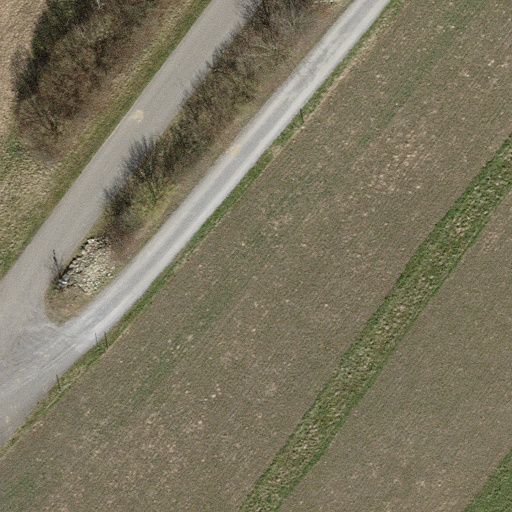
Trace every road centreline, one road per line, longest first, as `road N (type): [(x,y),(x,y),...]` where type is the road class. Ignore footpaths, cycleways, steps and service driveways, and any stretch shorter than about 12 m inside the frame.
road 1 (track): [(367,0),(49,360),(0,392)]
road 2 (unclassified): [(0,320),(12,292),(232,0)]
